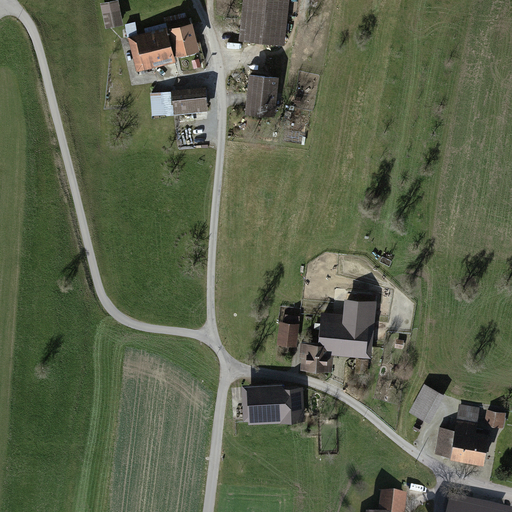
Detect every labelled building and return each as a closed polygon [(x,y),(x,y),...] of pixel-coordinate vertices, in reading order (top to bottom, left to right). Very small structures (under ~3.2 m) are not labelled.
[(285,0),(246,0),(242,39),(281,43),(285,0)] [(116,2),(104,5),(108,25),(120,23),(116,2)] [(167,24),(182,20),(180,13),(165,17),(167,24)] [(148,39),(138,42),(142,61),(173,54),(170,43),(175,42),(177,52),(179,52),(193,48),(195,48),(190,26),(188,26),(187,19),(182,20),(167,24),(169,31),(147,36),(148,39)] [(136,35),(134,22),(126,24),(129,37),(136,35)] [(175,61),(173,54),(142,61),(138,42),(136,35),(129,37),(137,71),(175,61)] [(253,75),(250,110),(274,112),(278,78),(253,75)] [(204,89),(174,92),(176,110),(206,107),(204,89)] [(164,95),(152,96),(153,115),(165,114),(164,95)] [(319,344),(330,346),(364,349),(364,351),(369,351),(369,346),(365,345),(370,295),(358,294),(357,300),(348,300),(346,318),(324,316),(323,323),(322,323),(319,344)] [(286,316),(284,323),(299,326),(300,319),(286,316)] [(296,326),(284,324),(281,341),(293,343),(296,326)] [(319,344),(303,342),(301,352),(305,352),(303,367),(327,369),(330,346),(319,344)] [(425,418),(439,392),(426,384),(411,411),(425,418)] [(249,390),(250,412),(257,412),(258,420),(300,418),(299,388),(249,390)] [(436,452),(483,461),(485,446),(488,446),(490,435),(483,434),(484,429),(476,428),(479,410),(460,407),(456,429),(440,427),(436,452)] [(501,413),(488,410),(487,415),(490,416),(489,423),(499,425),(501,413)] [(258,434),(258,420),(240,421),(241,434),(258,434)] [(399,511),(401,496),(386,494),(384,511),(399,511)] [(495,511),(452,502),(449,511),(495,511)]
